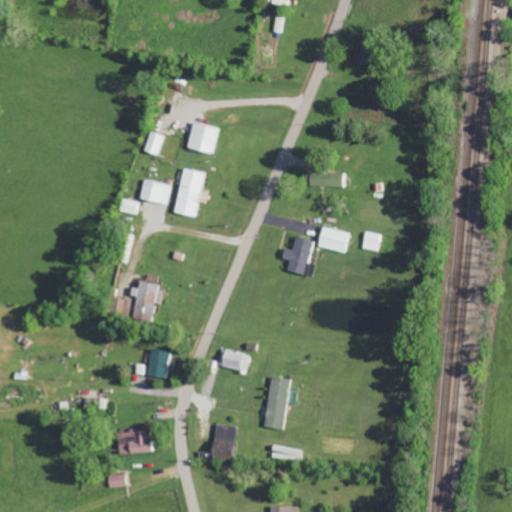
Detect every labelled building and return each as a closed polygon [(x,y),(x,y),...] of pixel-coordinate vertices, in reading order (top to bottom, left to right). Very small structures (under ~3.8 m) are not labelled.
[(188,147),(212,153),(219,128),(194,122),(188,147)] [(145,151),(159,155),(165,135),(151,131),(145,151)] [(196,217),(206,172),(184,167),(174,212),(196,217)] [(345,187),(346,173),(326,173),(326,167),(305,167),(305,186),(345,187)] [(141,198),(169,205),(173,185),(145,179),(141,198)] [(141,202),(122,198),(120,210),(138,214),(141,202)] [(318,246),(344,252),(349,232),(323,226),(318,246)] [(364,249),(379,251),(381,233),(366,232),(364,249)] [(313,277),(316,265),(310,263),(316,242),(297,236),(293,250),(285,248),(282,258),(290,260),(287,270),(313,277)] [(133,317),(154,320),(156,303),(162,304),(165,287),(140,282),(139,289),(133,288),(131,296),(137,297),(133,317)] [(116,315),(133,315),(132,298),(115,299),(116,315)] [(172,351),(153,349),(151,376),(170,378),(172,351)] [(221,368),(248,371),(250,353),(223,350),(221,368)] [(293,380),(273,377),(265,426),(285,429),(293,380)] [(215,458),(235,458),(236,426),(216,425),(215,458)] [(149,430),(119,431),(120,454),(150,452),(149,430)] [(109,474),(110,488),(127,487),(127,473),(109,474)]
